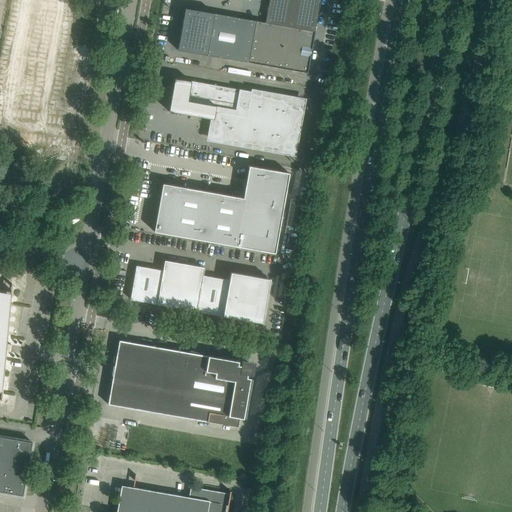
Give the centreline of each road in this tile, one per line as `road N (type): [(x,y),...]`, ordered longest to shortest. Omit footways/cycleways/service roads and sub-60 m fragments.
road 1 (secondary): [(342,511),(376,332),(458,0)]
road 2 (secondary): [(401,0),(320,511)]
road 3 (unclassified): [(85,262),(130,0)]
road 4 (unclassified): [(43,511),(85,262)]
